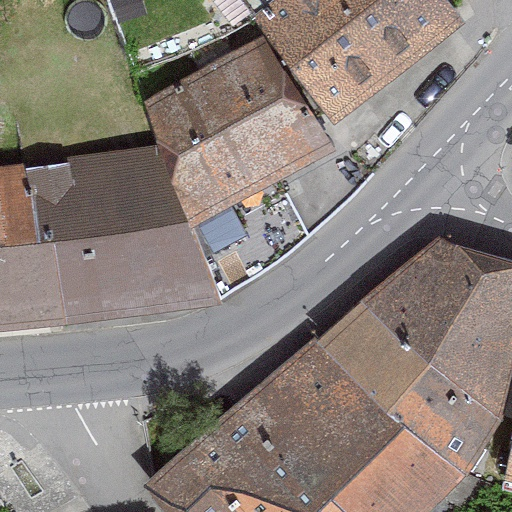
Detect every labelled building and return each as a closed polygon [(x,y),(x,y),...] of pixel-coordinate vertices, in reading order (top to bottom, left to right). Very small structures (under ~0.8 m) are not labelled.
[(4,0),(0,0),(0,148),(12,148),(4,0)] [(248,0),(346,119),(471,18),(455,0),(248,0)] [(139,81),(162,151),(222,305),(254,283),(223,213),(325,155),(248,41),(139,81)] [(0,329),(222,305),(162,151),(0,175),(0,329)] [(511,265),(438,243),(317,342),(465,472),(511,424),(511,265)] [(317,342),(161,470),(185,511),(424,511),(465,472),(317,342)]
